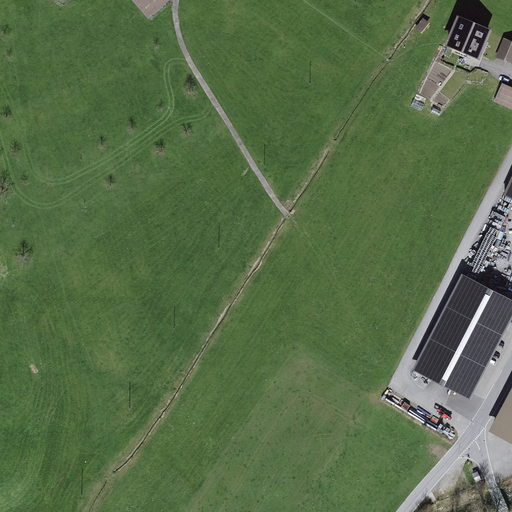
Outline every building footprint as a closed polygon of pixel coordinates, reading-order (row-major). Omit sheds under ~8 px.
[(133,0),(150,18),(168,0),(133,0)] [(492,32),(459,19),(449,44),(482,58),(492,32)] [(427,24),(423,21),(417,28),(422,31),(427,24)] [(511,46),(506,43),(498,61),(511,67),(511,46)] [(511,88),(502,84),(495,99),(511,106),(511,88)] [(464,398),(504,307),(455,285),(415,376),(464,398)] [(511,378),(481,430),(511,448),(511,378)]
